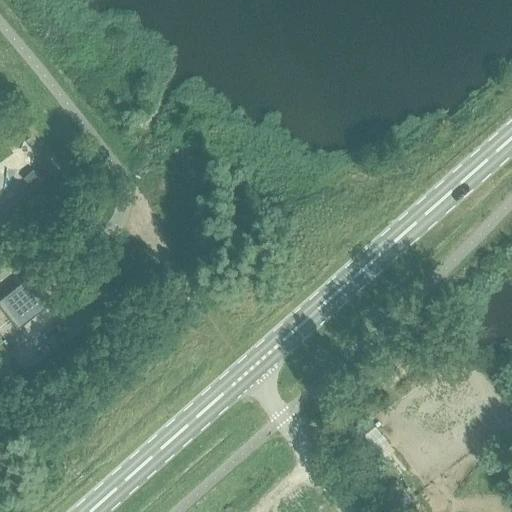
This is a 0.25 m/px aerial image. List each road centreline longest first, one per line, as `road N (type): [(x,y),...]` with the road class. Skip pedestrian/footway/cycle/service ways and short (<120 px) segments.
road 1 (primary): [(248,370),(511,137)]
road 2 (primary): [(89,511),(248,370)]
road 3 (unclassified): [(347,511),(248,370)]
